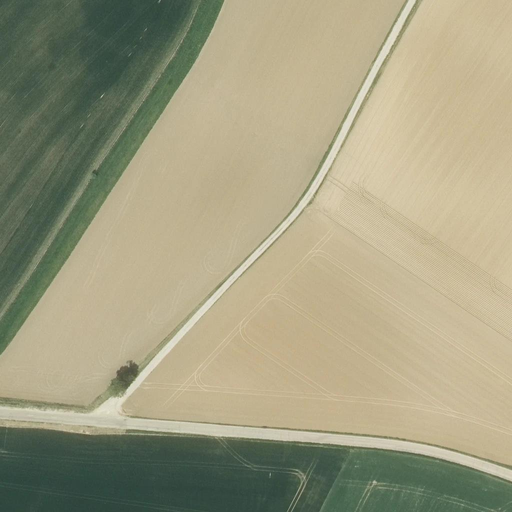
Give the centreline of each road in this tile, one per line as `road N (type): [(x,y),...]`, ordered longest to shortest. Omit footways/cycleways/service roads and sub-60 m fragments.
road 1 (track): [(94,421),(304,202),(412,0)]
road 2 (unclassified): [(511,477),(402,447),(0,412)]
